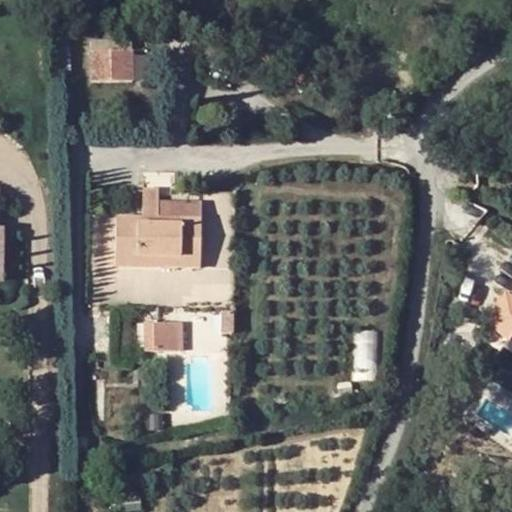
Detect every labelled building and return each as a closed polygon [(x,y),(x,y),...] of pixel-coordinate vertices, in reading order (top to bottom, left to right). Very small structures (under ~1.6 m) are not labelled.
[(89,52),(88,81),(148,81),(148,52),(89,52)] [(116,216),(116,265),(200,267),(200,217),(159,218),(158,202),(159,191),(143,191),(143,217),(116,216)] [(159,218),(200,217),(200,203),(158,202),(159,218)] [(511,301),(503,296),(484,326),(509,342),(510,340),(511,337),(511,301)] [(184,350),(184,321),(145,321),(145,350),(184,350)] [(356,379),(380,379),(379,331),(356,331),(356,379)] [(79,468),(80,446),(71,446),(71,468),(79,468)]
